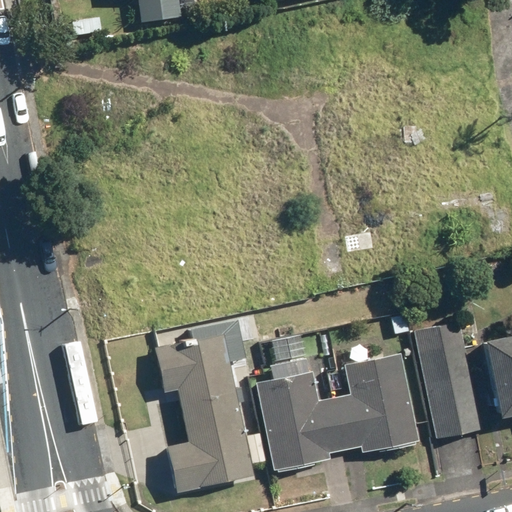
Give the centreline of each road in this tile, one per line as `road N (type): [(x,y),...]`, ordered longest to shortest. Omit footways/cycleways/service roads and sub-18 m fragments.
road 1 (residential): [(0,193),(40,392)]
road 2 (residential): [(40,392),(100,511)]
road 3 (residential): [(40,511),(40,392)]
